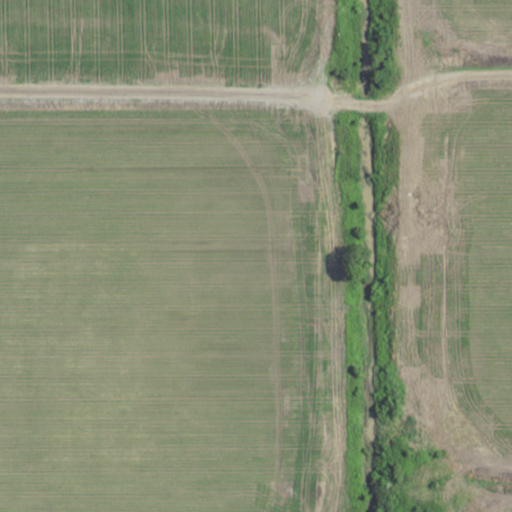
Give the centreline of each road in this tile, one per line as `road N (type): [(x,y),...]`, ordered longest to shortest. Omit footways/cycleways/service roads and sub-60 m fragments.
road 1 (track): [(0,88),(348,97),(407,92),(436,77),(511,75)]
road 2 (track): [(404,0),(415,511)]
road 3 (track): [(331,0),(327,511)]
